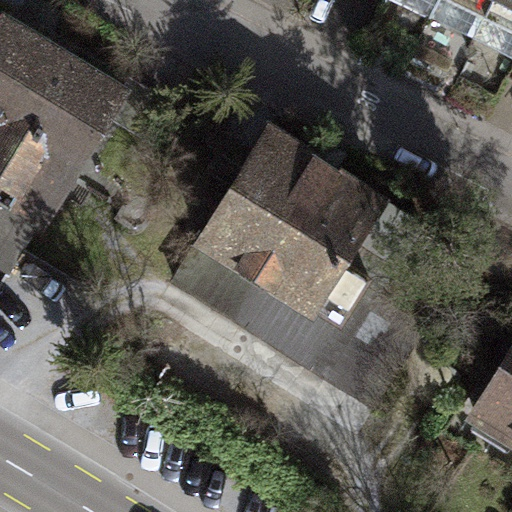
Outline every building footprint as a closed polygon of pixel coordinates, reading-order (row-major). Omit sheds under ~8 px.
[(456,0),(484,14),(490,0),(456,0)] [(511,0),(490,0),(484,14),(511,27),(511,0)] [(116,92),(0,19),(0,207),(31,227),(116,92)] [(382,183),(267,118),(200,234),(316,299),(334,267),(382,183)] [(426,321),(334,267),(316,299),(200,234),(168,282),(374,406),(426,321)] [(511,328),(462,410),(511,440),(511,328)]
